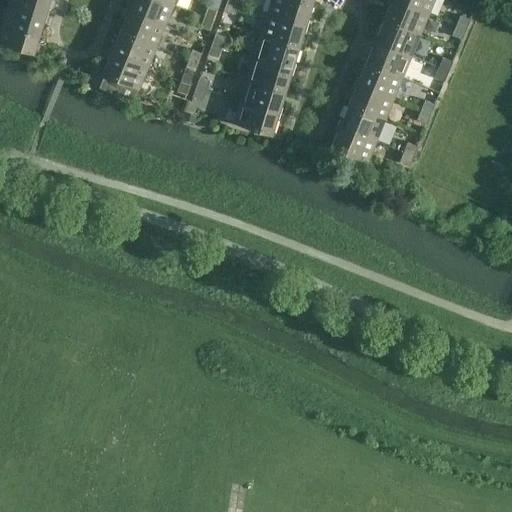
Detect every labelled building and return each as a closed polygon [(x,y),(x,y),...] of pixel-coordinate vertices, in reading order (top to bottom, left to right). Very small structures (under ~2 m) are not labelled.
[(44,16),(48,0),(7,0),(6,4),(44,16)] [(161,0),(132,0),(128,11),(164,26),(173,5),(161,0)] [(161,0),(173,5),(181,8),(184,0),(161,0)] [(311,3),(299,0),(270,0),(267,14),(304,25),(311,3)] [(393,0),(390,0),(383,20),(419,35),(428,14),(393,0)] [(433,0),(393,0),(428,14),(433,0)] [(222,11),(233,15),(237,4),(226,1),(222,11)] [(44,16),(6,4),(0,24),(0,44),(32,54),(44,16)] [(217,11),(207,7),(204,17),(213,21),(217,11)] [(128,11),(119,32),(155,47),(164,26),(128,11)] [(267,14),(260,35),(297,47),(304,25),(267,14)] [(455,25),(465,29),(469,20),(459,16),(455,25)] [(200,28),(210,31),(213,21),(204,17),(200,28)] [(410,56),(419,35),(383,20),(374,41),(410,56)] [(465,29),(455,25),(451,35),(461,39),(465,29)] [(147,68),(155,47),(119,32),(110,53),(147,68)] [(224,38),(214,34),(211,44),(221,47),(224,38)] [(291,69),(297,47),(260,35),(253,57),(291,69)] [(374,41),(365,62),(401,77),(410,56),(374,41)] [(207,55),(218,58),(221,47),(211,44),(207,55)] [(201,54),(191,50),(188,60),(198,64),(201,54)] [(147,68),(110,53),(101,75),(103,76),(98,88),(116,95),(122,83),(137,90),(147,68)] [(284,91),(291,69),(253,57),(246,79),(284,91)] [(438,68),(448,72),(452,62),(442,58),(438,68)] [(184,71),(194,74),(198,64),(188,60),(184,71)] [(365,62),(356,84),(392,99),(401,77),(365,62)] [(448,72),(438,68),(434,77),(443,81),(448,72)] [(209,81),(199,77),(195,87),(206,90),(209,81)] [(277,112),(284,91),(246,79),(240,101),(277,112)] [(186,96),(190,85),(180,82),(176,93),(186,96)] [(356,84),(348,105),(384,120),(392,99),(356,84)] [(192,98),(202,101),(206,90),(195,87),(192,98)] [(277,112),(240,101),(233,124),(270,135),(277,112)] [(420,110),(430,114),(434,105),(424,101),(420,110)] [(375,141),(384,120),(348,105),(339,126),(375,141)] [(430,114),(420,110),(416,120),(426,124),(430,114)] [(375,141),(339,126),(330,148),(366,163),(375,141)] [(403,152),(412,156),(416,147),(407,143),(403,152)] [(412,156),(403,152),(399,162),(408,166),(412,156)]
